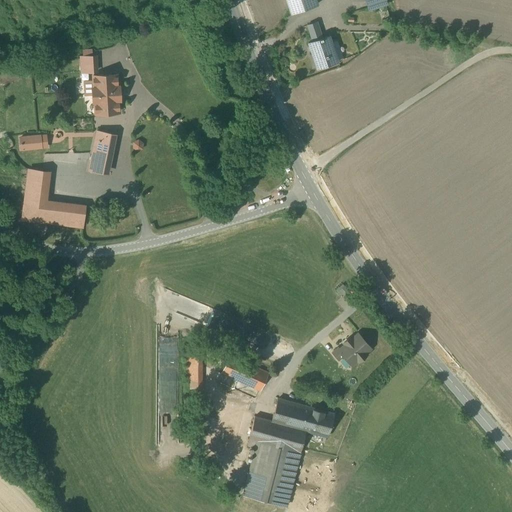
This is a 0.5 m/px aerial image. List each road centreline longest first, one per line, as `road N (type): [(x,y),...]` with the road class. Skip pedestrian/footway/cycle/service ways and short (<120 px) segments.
road 1 (residential): [(0,232),(33,248),(108,251),(212,227),(311,191)]
road 2 (secondary): [(311,191),(361,269),(499,439)]
road 3 (residential): [(511,51),(476,58),(301,173)]
road 4 (secondary): [(230,0),(301,173)]
